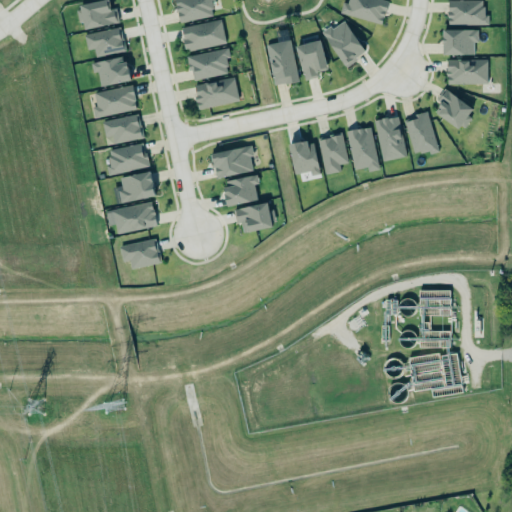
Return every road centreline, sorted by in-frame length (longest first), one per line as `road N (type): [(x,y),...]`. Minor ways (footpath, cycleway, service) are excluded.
road 1 (residential): [(173,140),(349,98),(402,50),(417,0)]
road 2 (residential): [(142,0),(194,235)]
